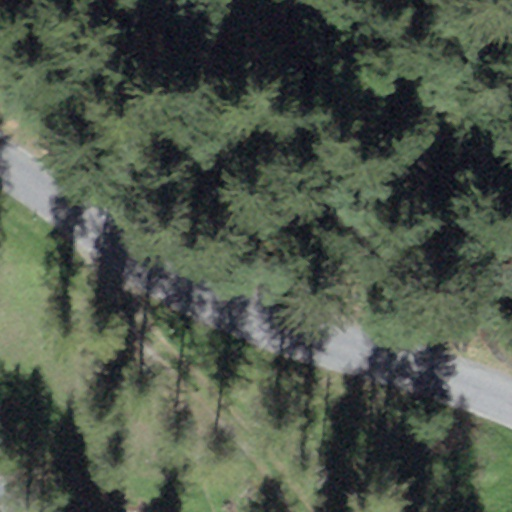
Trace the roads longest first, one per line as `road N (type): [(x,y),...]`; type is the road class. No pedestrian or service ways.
road 1 (tertiary): [(0,171),(90,241),(213,319),(428,371),(511,407)]
road 2 (track): [(90,241),(198,401)]
road 3 (track): [(198,401),(232,421),(294,511)]
